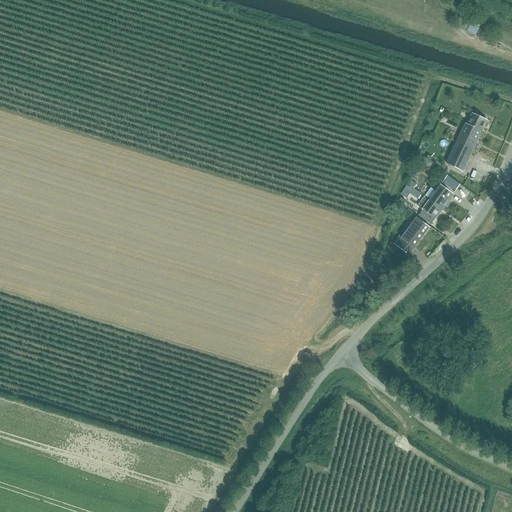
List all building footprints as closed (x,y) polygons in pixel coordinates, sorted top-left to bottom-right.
[(481,26),(472,22),(468,31),(476,36),(481,26)] [(463,172),(477,142),(487,121),(473,114),(468,125),(466,124),(447,164),(463,172)] [(412,168),(408,177),(415,180),(419,171),(412,168)] [(410,180),(408,184),(414,188),(417,185),(410,180)] [(410,194),(413,189),(408,186),(404,191),(410,194)] [(443,210),(449,201),(449,200),(453,195),(441,186),(433,197),(428,193),(425,197),(430,201),(443,210)] [(436,220),(443,210),(425,197),(418,207),(423,210),(419,216),(431,225),(435,219),(436,220)] [(409,256),(428,229),(429,228),(416,219),(396,247),(409,256)] [(356,304),(351,310),(356,313),(361,307),(356,304)]
